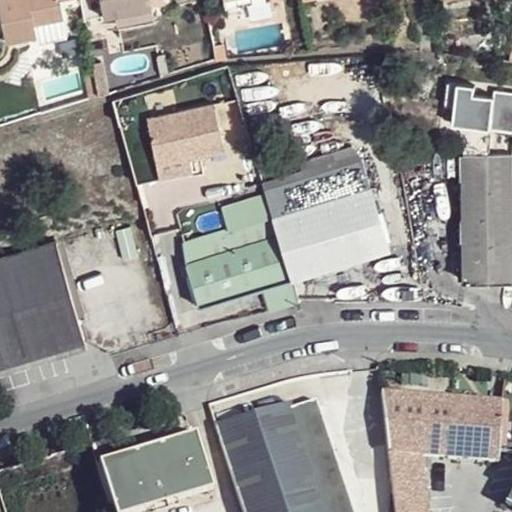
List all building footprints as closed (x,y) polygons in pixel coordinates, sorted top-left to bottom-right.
[(61,33),(53,0),(0,0),(0,31),(2,40),(30,34),(31,40),(61,33)] [(95,0),(100,20),(112,18),(148,10),(145,0),(95,0)] [(149,18),(148,10),(112,18),(113,25),(149,18)] [(88,98),(104,95),(98,69),(82,72),(88,98)] [(454,127),(511,135),(511,92),(451,84),(448,103),(458,104),(454,127)] [(220,144),(207,100),(142,118),(154,163),(158,177),(195,167),(191,152),(220,144)] [(511,159),(467,159),(467,285),(492,286),(511,285),(511,159)] [(361,162),(266,191),(267,196),(292,279),(340,265),(388,251),(361,162)] [(292,279),(267,196),(225,209),(230,226),(186,240),(192,263),(189,264),(201,306),(247,292),(292,279)] [(55,242),(0,258),(0,366),(84,341),(55,242)] [(149,332),(152,340),(154,345),(179,337),(175,326),(149,332)] [(511,407),(382,398),(394,511),(428,511),(423,461),(499,467),(500,456),(511,457),(511,407)] [(290,405),(216,429),(242,511),(325,511),(322,500),(335,496),(346,493),(323,420),(311,424),(298,428),(290,405)] [(195,433),(96,462),(112,511),(140,511),(212,491),(195,433)] [(339,511),(335,496),(322,500),(325,511),(339,511)]
